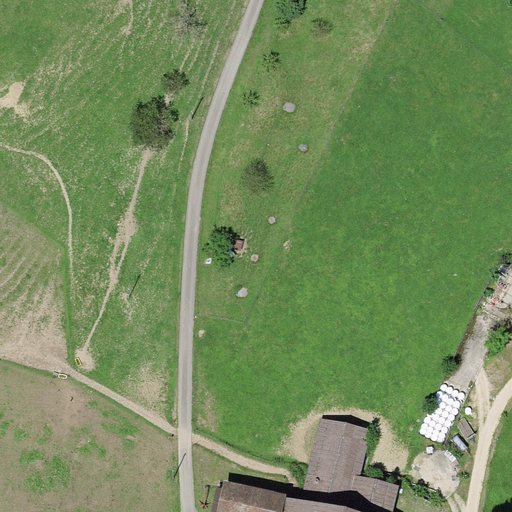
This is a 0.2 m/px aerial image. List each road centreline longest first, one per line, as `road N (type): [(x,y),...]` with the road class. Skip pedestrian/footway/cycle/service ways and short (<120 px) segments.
road 1 (track): [(203,511),(195,408),(201,231),(218,117),(257,0)]
road 2 (track): [(511,396),(500,411),(473,511)]
